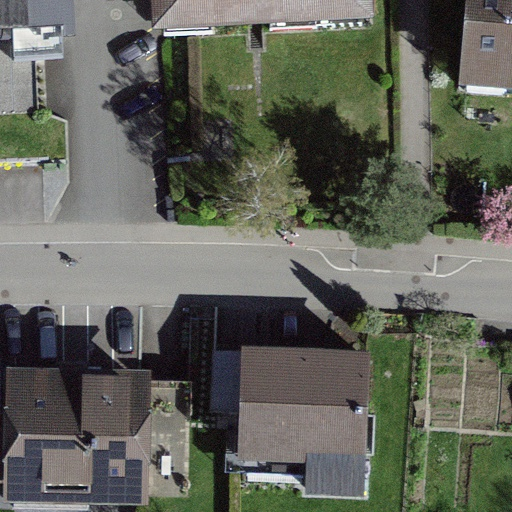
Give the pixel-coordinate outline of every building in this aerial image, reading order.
[(69,0),(0,0),(0,49),(71,46),(69,0)] [(372,0),(157,0),(160,43),(375,30),(372,0)] [(511,0),(470,0),(465,86),(511,89),(511,0)] [(244,355),(242,470),(307,471),(306,501),(368,503),(371,358),(244,355)] [(8,378),(5,509),(148,511),(150,381),(8,378)]
